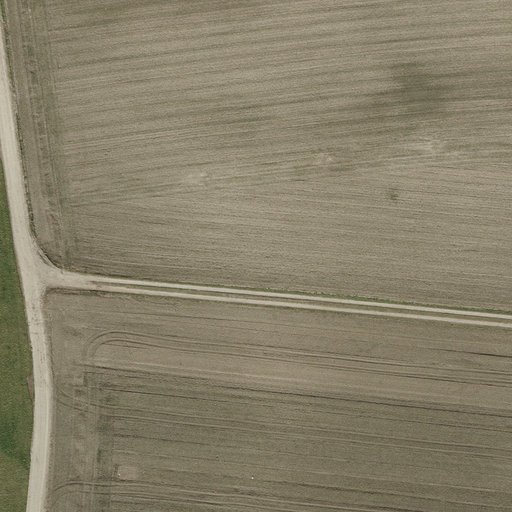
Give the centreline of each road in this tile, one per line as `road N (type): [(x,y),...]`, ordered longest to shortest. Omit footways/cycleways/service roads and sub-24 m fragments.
road 1 (track): [(32,276),(511,322)]
road 2 (track): [(35,511),(43,427),(32,276)]
road 3 (track): [(0,54),(32,276)]
